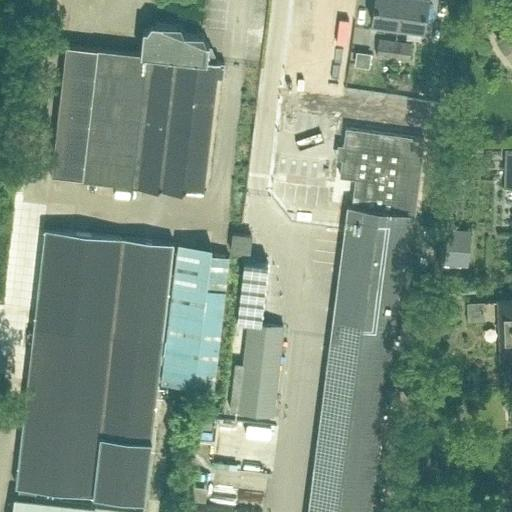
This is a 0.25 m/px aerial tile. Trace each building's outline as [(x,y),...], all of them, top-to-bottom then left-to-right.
[(397,25),(400,0),(374,0),(371,22),(397,25)] [(422,29),(426,0),(400,0),(397,25),(422,29)] [(142,27),(141,39),(139,52),(64,43),(49,173),(201,190),(214,76),(221,77),(223,62),(211,60),(207,51),(208,42),(205,41),(202,34),(183,32),(180,25),(151,21),(146,28),(142,27)] [(504,52),(506,51),(511,59),(511,26),(495,39),(504,52)] [(393,38),(377,36),(374,54),(390,56),(393,38)] [(393,38),(390,56),(408,59),(410,41),(393,38)] [(369,52),(354,50),(353,63),(367,65),(369,52)] [(347,203),(331,325),(324,373),(306,511),(366,511),(407,213),(412,214),(422,137),(344,127),(338,174),(354,176),(351,203),(347,203)] [(321,164),(317,179),(332,183),(336,168),(321,164)] [(142,498),(171,240),(43,225),(14,483),(142,498)] [(456,246),(458,226),(445,225),(442,261),(466,263),(468,247),(456,246)] [(211,387),(228,253),(175,246),(159,380),(211,387)] [(511,296),(496,297),(498,359),(511,358),(511,296)] [(459,315),(465,315),(465,318),(482,317),(482,299),(465,300),(465,302),(459,303),(459,315)] [(251,310),(231,414),(273,422),(293,318),(251,310)] [(218,422),(218,459),(283,459),(284,423),(218,422)] [(15,495),(12,511),(144,511),(145,509),(15,495)] [(179,511),(261,511),(262,510),(181,500),(179,511)]
